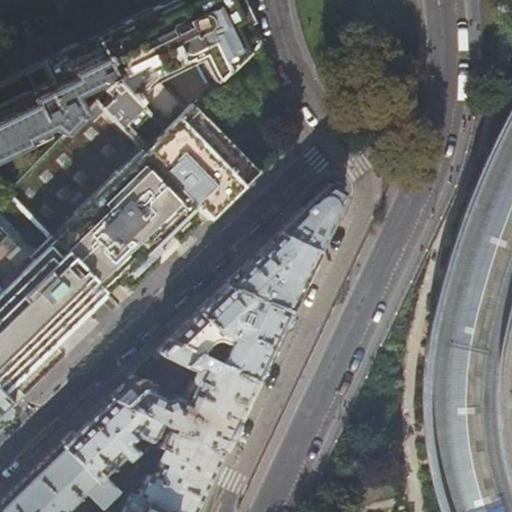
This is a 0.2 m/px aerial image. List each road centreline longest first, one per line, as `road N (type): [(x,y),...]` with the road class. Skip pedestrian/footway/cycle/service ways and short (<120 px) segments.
road 1 (residential): [(266,511),(424,163),(442,78),(438,0)]
road 2 (residential): [(335,136),(0,463)]
road 3 (residential): [(335,136),(367,197),(236,483),(230,511)]
road 4 (residential): [(274,0),(335,136)]
